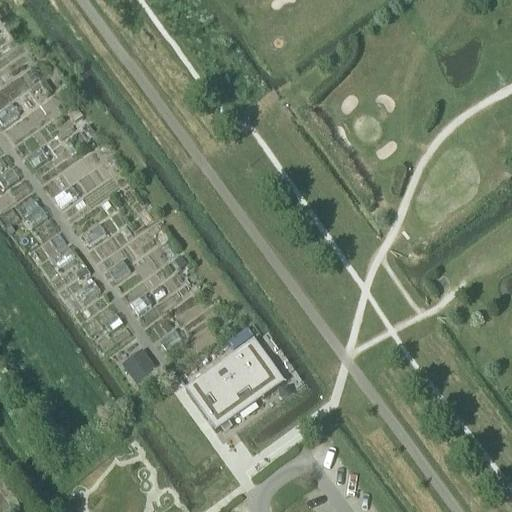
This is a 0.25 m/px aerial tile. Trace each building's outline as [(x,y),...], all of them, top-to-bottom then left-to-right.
[(11,107),(0,115),(0,125),(2,129),(18,117),(11,107)] [(75,109),(68,114),(75,124),(82,118),(75,109)] [(41,152),(26,162),(33,172),(48,162),(41,152)] [(11,173),(0,180),(0,188),(3,193),(18,183),(11,173)] [(71,188),(55,200),(62,210),(78,198),(71,188)] [(40,211),(25,221),(32,231),(47,220),(40,211)] [(100,229),(83,240),(89,248),(106,237),(100,229)] [(69,251),(52,263),(58,271),(74,259),(69,251)] [(180,259),(174,264),(179,271),(185,266),(180,259)] [(122,263),(107,273),(115,285),(130,274),(122,263)] [(93,285),(77,296),(84,306),(100,295),(93,285)] [(160,288),(151,294),(156,302),(166,296),(160,288)] [(144,298),(131,307),(137,317),(151,308),(144,298)] [(116,319),(103,328),(109,337),(122,328),(116,319)] [(174,335),(158,346),(165,355),(181,344),(174,335)] [(186,392),(185,393),(215,435),(284,386),(254,343),(186,392)] [(143,356),(124,370),(138,389),(157,375),(143,356)]
